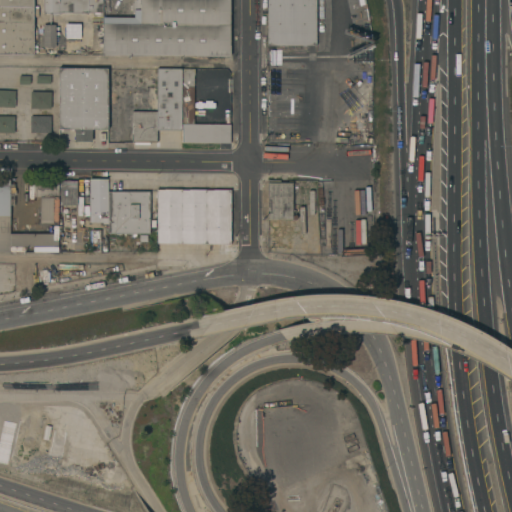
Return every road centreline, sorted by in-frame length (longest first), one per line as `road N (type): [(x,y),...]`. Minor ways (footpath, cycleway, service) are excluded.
road 1 (motorway): [(511,489),(496,416),(480,213),(483,0)]
road 2 (residential): [(142,402),(217,341),(250,271),(250,0)]
road 3 (motorway): [(410,511),(381,411),(364,387),(295,356),(247,371),(207,410),(199,461),(225,511)]
road 4 (residential): [(370,164),(0,160)]
road 5 (motorway): [(428,0),(415,201),(429,365)]
road 6 (motorway): [(455,0),(460,363)]
road 7 (tertiary): [(423,511),(386,353),(367,318),(324,286),(250,271)]
road 8 (motorway): [(474,341),(370,307),(269,312),(200,328)]
road 9 (motorway): [(511,280),(493,0)]
road 10 (tertiary): [(250,271),(0,317)]
road 11 (motorway): [(284,336),(250,347),(200,392),(178,456),(190,511)]
road 12 (motorway): [(200,328),(0,363)]
road 13 (motorway): [(396,0),(415,201)]
road 14 (motorway): [(474,341),(352,325),(284,336)]
road 15 (motorway): [(460,363),(488,511)]
road 16 (motorway): [(429,365),(449,511)]
